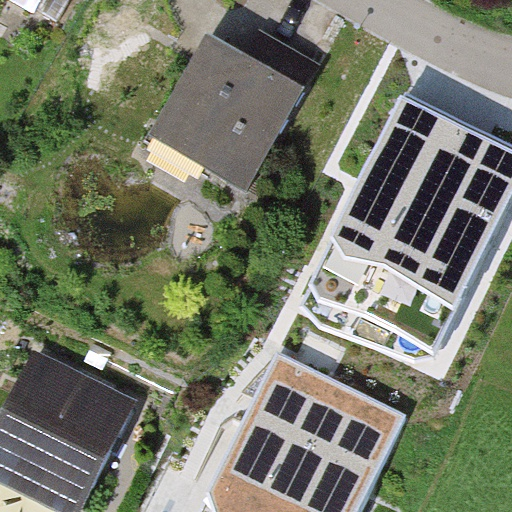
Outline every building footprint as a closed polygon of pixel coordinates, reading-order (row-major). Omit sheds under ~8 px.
[(48,0),(0,0),(0,7),(33,27),(48,0)] [(227,43),(162,157),(253,209),(318,95),(227,43)] [(511,250),(511,165),(402,122),(362,222),(501,277),(511,250)] [(110,511),(153,413),(37,363),(0,449),(0,506),(13,511),(110,511)] [(279,365),(205,511),(364,511),(406,428),(279,365)]
